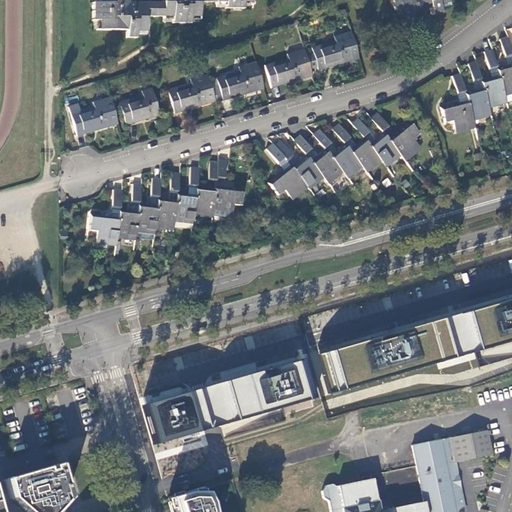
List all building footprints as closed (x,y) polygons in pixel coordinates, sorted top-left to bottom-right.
[(124,39),(133,39),(134,35),(142,35),(142,18),(150,19),(158,19),(158,22),(168,22),(168,25),(186,25),(186,22),(196,22),(196,4),(214,5),(214,7),(222,7),(222,11),(239,11),(240,7),(250,7),(249,0),(160,0),(160,6),(150,6),(125,6),(125,0),(93,0),(94,4),(90,4),(89,21),(93,21),(93,31),(124,32),(124,39)] [(396,10),(400,19),(429,9),(431,16),(440,13),(439,10),(447,7),(444,0),(389,0),(393,11),(396,10)] [(317,71),(340,64),(339,60),(357,55),(350,33),(332,38),(333,42),(310,49),(317,71)] [(511,61),(511,57),(506,38),(498,40),(505,67),(495,69),(505,104),(511,102),(511,61)] [(310,74),(302,50),(284,55),(286,59),(263,67),(270,88),(293,81),(292,77),(301,74),(302,76),(310,74)] [(495,69),(490,50),(482,52),(489,79),(480,81),(487,110),(505,105),(505,104),(495,69)] [(340,64),(358,58),(357,55),(339,60),(340,64)] [(472,121),(489,116),(487,110),(480,81),(474,62),(467,65),(473,90),(464,92),(472,121)] [(254,63),(247,65),(254,87),(255,90),(262,88),(254,63)] [(221,101),(245,93),(244,90),(254,87),(247,65),(237,69),(238,72),(215,79),(221,101)] [(455,135),(474,129),(472,121),(464,92),(459,74),(451,76),(458,102),(438,107),(443,124),(451,122),(455,135)] [(212,98),(205,76),(188,82),(189,85),(166,92),(173,114),(196,106),(196,103),(212,98)] [(124,125),(147,117),(146,114),(156,111),(150,90),(139,93),(140,96),(118,104),(124,125)] [(114,120),(107,98),(90,104),(91,108),(78,112),(75,105),(66,108),(75,137),(99,129),(98,126),(114,120)] [(196,106),(213,101),(212,98),(196,103),(196,106)] [(375,113),(368,118),(380,133),(387,128),(375,113)] [(380,162),(385,168),(399,157),(384,138),(380,133),(372,139),(355,119),(349,124),(361,138),(380,162)] [(99,129),(115,124),(114,120),(98,126),(99,129)] [(399,157),(403,161),(419,149),(410,139),(417,134),(406,120),(384,138),(399,157)] [(362,169),(366,174),(380,162),(361,138),(352,145),(336,124),(329,129),(341,144),(362,169)] [(346,179),(348,181),(362,169),(341,144),(333,151),(317,130),(310,135),(322,150),(342,174),(346,179)] [(297,136),(291,141),(303,155),(322,179),(328,185),(342,174),(322,150),(314,156),(297,136)] [(279,141),(272,146),(289,167),(307,189),(308,191),(322,179),(303,155),(295,161),(279,141)] [(272,146),(270,144),(263,150),(280,170),(265,182),(277,196),(283,191),(291,201),(307,189),(289,167),(272,146)] [(225,160),(216,159),(216,163),(214,178),(223,180),(225,160)] [(205,180),(214,181),(214,178),(216,163),(208,162),(205,180)] [(172,227),(190,229),(191,217),(195,188),(197,168),(189,167),(185,195),(176,194),(172,227)] [(176,194),(178,174),(170,173),(167,200),(157,198),(153,228),(171,230),(172,227),(176,194)] [(328,185),(333,191),(346,179),(342,174),(328,185)] [(135,234),(152,236),(153,228),(157,198),(159,180),(150,178),(147,205),(138,204),(135,234)] [(115,239),(134,241),(135,234),(138,204),(140,185),(132,184),(128,211),(118,210),(115,239)] [(213,190),(210,217),(229,219),(231,206),(239,207),(241,189),(213,186),(213,190)] [(191,217),(209,219),(210,217),(213,190),(195,188),(191,217)] [(94,245),(114,247),(115,239),(118,210),(120,190),(111,189),(108,215),(89,214),(87,231),(96,232),(94,245)] [(511,298),(307,357),(320,399),(511,341),(511,298)] [(290,362),(141,406),(152,444),(301,401),(290,362)] [(281,411),(268,414),(270,423),(283,420),(281,411)] [(489,430),(412,443),(422,502),(396,506),(397,511),(462,511),(466,511),(458,461),(493,455),(489,430)] [(58,465),(5,479),(10,499),(24,511),(53,511),(64,501),(67,498),(62,479),(59,470),(58,465)] [(327,486),(330,511),(395,511),(395,507),(381,509),(376,478),(327,486)] [(187,492),(167,497),(171,511),(211,511),(210,502),(205,492),(187,492)]
